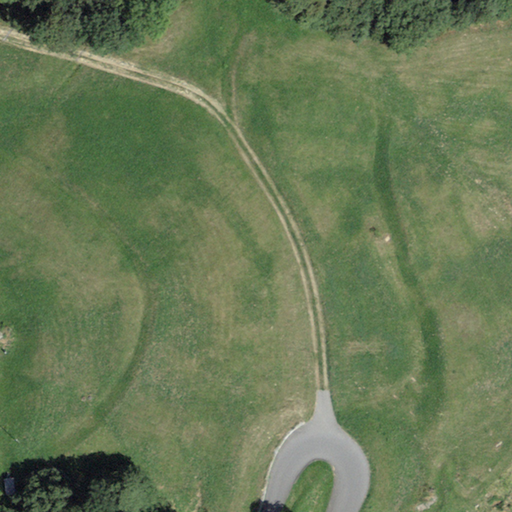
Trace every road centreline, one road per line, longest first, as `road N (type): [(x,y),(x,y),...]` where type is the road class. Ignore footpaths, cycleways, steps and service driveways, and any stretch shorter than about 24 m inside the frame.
road 1 (track): [(0,36),(175,81),(235,131),(278,201),(306,273),(317,314),(327,447)]
road 2 (unclassified): [(346,511),(359,489),(358,462),(327,447),(296,458),(277,511)]
